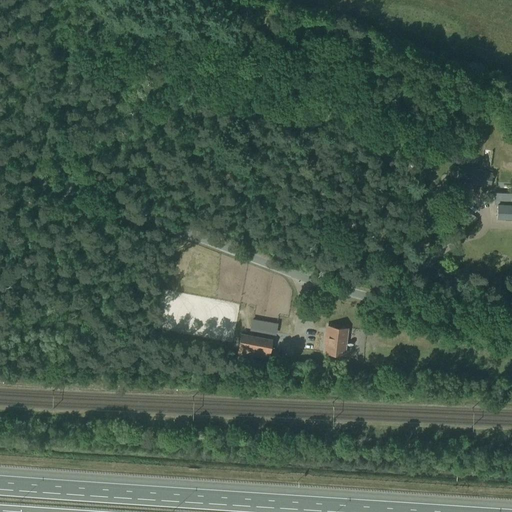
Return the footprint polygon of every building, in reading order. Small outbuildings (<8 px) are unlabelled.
[(280,41),(287,38),(281,23),(273,26),(275,30),(271,31),(275,41),(280,39),(280,41)] [(248,45),(246,32),(247,31),(246,26),(237,27),(238,32),(229,34),(229,33),(221,34),(222,38),(226,37),(228,48),(248,45)] [(462,126),(469,121),(465,115),(458,120),(462,126)] [(490,186),(493,166),(482,164),(481,169),(471,167),(468,183),(490,186)] [(511,206),(511,204),(511,203),(511,193),(494,193),(494,202),(497,202),(496,220),(511,220),(511,206)] [(477,217),(460,205),(452,216),(470,228),(477,217)] [(252,319),(250,330),(276,335),(278,323),(252,319)] [(347,328),(329,326),(326,353),(344,355),(347,328)] [(268,358),(270,346),(240,340),(238,352),(268,358)]
